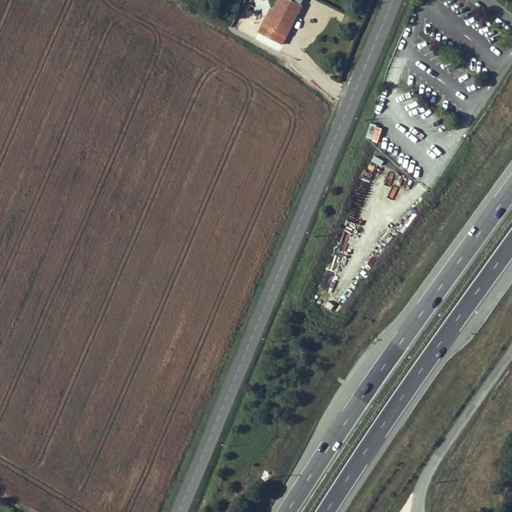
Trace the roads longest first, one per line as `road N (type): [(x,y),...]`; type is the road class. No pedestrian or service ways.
road 1 (tertiary): [(178,511),(392,0)]
road 2 (motorway): [(511,186),(287,511)]
road 3 (motorway): [(326,511),(511,243)]
road 4 (unclassified): [(511,352),(426,474),(418,511)]
road 5 (unknown): [(347,108),(301,67),(243,35)]
